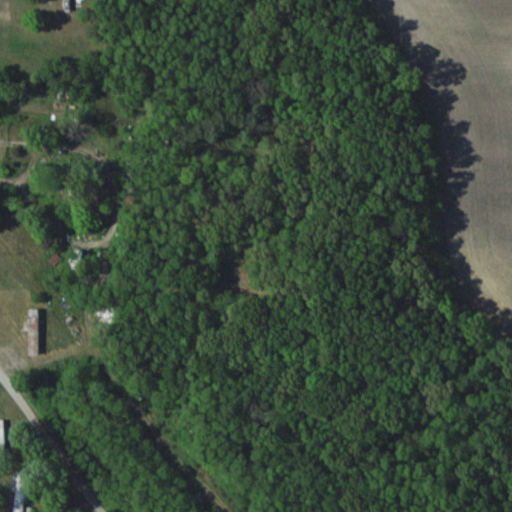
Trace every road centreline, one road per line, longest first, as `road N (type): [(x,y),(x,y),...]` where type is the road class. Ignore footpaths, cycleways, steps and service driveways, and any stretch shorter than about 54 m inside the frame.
road 1 (residential): [(0,175),(82,241),(109,236),(120,213),(113,166),(87,143),(0,140)]
road 2 (residential): [(108,511),(0,367)]
